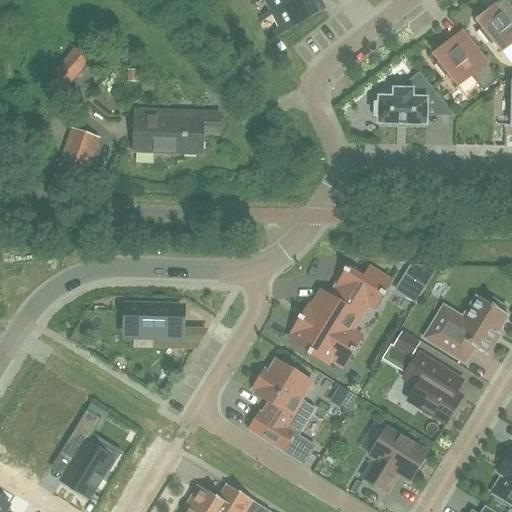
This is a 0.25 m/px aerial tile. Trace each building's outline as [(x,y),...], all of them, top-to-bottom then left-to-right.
[(265,0),(282,32),(318,13),(311,0),(265,0)] [(495,6),(476,21),(482,28),(479,30),(488,42),(491,40),(501,52),(511,43),(511,6),(510,4),(500,13),(495,6)] [(471,77),(483,92),(499,79),(467,39),(457,47),(451,40),(433,55),(438,62),(435,65),(445,77),(448,74),(458,87),(471,77)] [(74,48),(53,75),(69,88),(90,60),(74,48)] [(137,82),(138,71),(128,71),(128,82),(137,82)] [(420,74),(411,82),(410,90),(393,90),(393,98),(379,98),(378,104),(374,104),(373,118),(378,118),(378,124),(425,125),(426,100),(435,93),(420,74)] [(135,111),(135,117),(134,151),(202,153),(203,135),(220,135),(221,113),(135,111)] [(11,115),(5,135),(33,142),(38,123),(11,115)] [(98,139),(73,130),(61,164),(85,173),(98,139)] [(22,159),(24,149),(11,146),(9,156),(22,159)] [(22,252),(22,262),(43,262),(43,251),(22,252)] [(10,285),(17,265),(9,262),(1,282),(10,285)] [(408,266),(394,290),(415,303),(437,267),(408,266)] [(367,305),(373,309),(381,295),(383,297),(385,294),(383,292),(390,281),(369,269),(362,280),(345,269),(343,272),(345,273),(330,298),(320,292),(310,309),(308,308),(302,318),(299,316),(297,319),(300,321),(290,336),(293,337),(290,341),(308,352),(307,355),(310,356),(311,354),(327,364),(329,359),(342,367),(351,352),(354,354),(355,351),(343,344),(367,305)] [(443,306),(442,308),(423,338),(464,364),(475,348),(487,356),(488,354),(487,354),(494,343),(492,342),(496,334),(499,336),(500,335),(497,333),(507,317),(508,316),(503,313),(507,308),(492,299),(489,304),(475,296),(475,297),(462,318),(443,306)] [(126,308),(125,336),(180,338),(179,346),(197,346),(206,332),(181,331),(181,309),(126,308)] [(402,333),(394,347),(410,357),(419,343),(402,333)] [(391,345),(382,359),(405,374),(403,378),(416,386),(408,400),(446,423),(449,419),(454,417),(460,408),(458,403),(461,398),(454,394),(462,381),(445,371),(418,354),(414,360),(410,357),(394,347),(391,345)] [(259,413),(249,430),(282,450),(281,451),(303,464),(314,447),(298,437),(315,410),(303,402),(301,401),(312,383),(275,361),(270,369),(268,372),(264,370),(253,389),(256,391),(254,395),(278,410),(272,421),(259,413)] [(349,411),(357,397),(340,386),(331,400),(349,411)] [(86,411),(60,453),(74,461),(61,482),(88,498),(94,489),(97,490),(103,480),(101,478),(112,461),(86,445),(101,420),(86,411)] [(409,482),(427,454),(386,429),(369,457),(374,460),(362,479),(386,494),(398,474),(409,482)] [(511,505),(511,449),(498,473),(502,476),(492,493),(495,495),(493,499),(509,508),(511,505)] [(268,511),(253,502),(233,490),(233,491),(235,493),(228,505),(197,486),(197,488),(184,508),(184,507),(183,509),(187,511),(186,511),(268,511)] [(0,511),(4,511),(9,506),(0,500),(0,511)]
